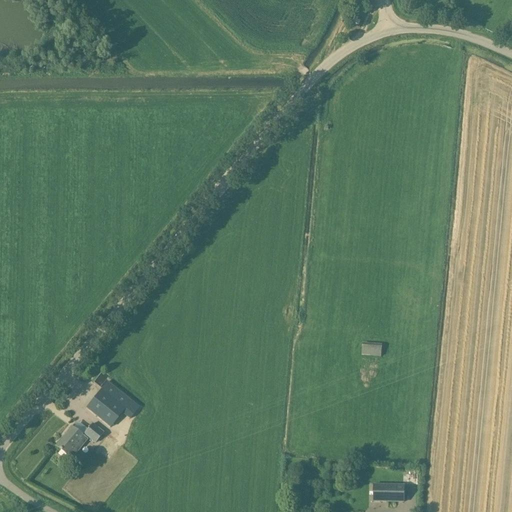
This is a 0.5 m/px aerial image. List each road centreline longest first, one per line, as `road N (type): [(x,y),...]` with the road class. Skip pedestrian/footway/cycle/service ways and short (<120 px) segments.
road 1 (unclassified): [(388,28),(315,75),(0,452)]
road 2 (unclassified): [(511,56),(437,29),(388,28)]
